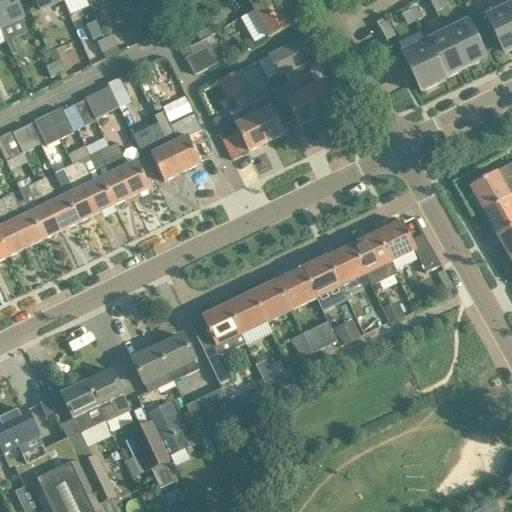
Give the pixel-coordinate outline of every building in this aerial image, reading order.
[(0,0),(0,28),(0,29),(22,20),(13,0),(0,0)] [(63,1),(62,0),(36,0),(41,11),(63,1)] [(248,0),(254,10),(272,0),(248,0)] [(275,0),(272,0),(254,10),(270,39),(291,27),(275,0)] [(433,0),(430,2),(435,13),(443,9),(438,0),(433,0)] [(416,8),(409,11),(415,22),(422,19),(416,8)] [(511,14),(509,8),(487,18),(504,53),(511,50),(511,14)] [(415,22),(409,11),(402,15),(408,26),(415,22)] [(377,24),(385,37),(393,33),(386,19),(377,24)] [(467,23),(446,34),(463,69),(470,66),(470,67),(480,63),(479,61),(484,58),(467,23)] [(446,34),(426,44),(443,79),(444,78),(447,76),(448,78),(457,74),(457,72),(463,69),(446,34)] [(111,35),(104,38),(109,49),(116,46),(111,35)] [(174,41),(181,53),(189,48),(183,36),(174,41)] [(109,49),(104,38),(97,41),(102,53),(109,49)] [(301,41),(284,50),(317,119),(336,110),(322,83),(313,87),(302,66),(311,62),(301,41)] [(443,79),(426,44),(403,55),(422,93),(445,82),(444,78),(443,79)] [(189,48),(181,53),(187,64),(196,59),(189,48)] [(317,119),(284,50),(269,57),(279,78),(285,75),(295,96),(286,101),(299,128),(317,119)] [(60,60),(53,63),(58,74),(65,71),(60,60)] [(58,74),(53,63),(45,66),(50,78),(58,74)] [(233,74),(243,95),(267,144),(285,135),(276,117),(265,96),(256,100),(251,91),(241,70),(233,74)] [(109,89),(86,101),(95,120),(97,120),(105,115),(118,109),(131,103),(119,79),(107,84),(109,89)] [(267,144),(243,95),(233,100),(238,109),(229,113),(248,153),(267,144)] [(96,122),(95,120),(86,101),(74,107),(84,128),(90,125),(96,122)] [(159,105),(152,108),(155,114),(156,115),(163,112),(159,105)] [(62,109),(48,116),(60,140),(74,133),(62,109)] [(155,117),(158,124),(169,146),(183,174),(201,165),(187,137),(178,141),(164,112),(155,117)] [(109,123),(105,115),(97,120),(100,127),(109,123)] [(60,140),(48,116),(35,122),(47,147),(60,140)] [(169,146),(158,124),(149,128),(155,139),(138,147),(144,158),(151,155),(165,183),(183,174),(169,146)] [(0,138),(0,148),(11,171),(28,163),(13,132),(0,138)] [(86,148),(91,158),(101,179),(114,207),(132,198),(108,149),(109,149),(104,139),(86,148)] [(117,145),(109,149),(108,149),(132,198),(150,189),(137,162),(127,166),(117,145)] [(91,158),(73,166),(96,215),(114,207),(101,179),(91,158)] [(511,164),(470,188),(484,213),(511,196),(511,164)] [(55,175),(65,197),(79,224),(96,215),(73,166),(55,175)] [(46,179),(37,184),(61,233),(79,224),(65,197),(57,201),(46,179)] [(20,192),(25,203),(44,241),(61,233),(37,184),(28,188),(20,192)] [(6,187),(0,190),(0,196),(2,200),(26,250),(44,241),(25,203),(17,207),(11,196),(6,187)] [(0,241),(8,258),(26,250),(2,200),(0,196),(0,241)] [(511,196),(484,213),(498,237),(511,228),(511,196)] [(402,222),(376,234),(391,264),(415,253),(425,275),(439,268),(424,236),(411,242),(402,222)] [(511,228),(498,237),(511,261),(511,260),(511,228)] [(376,234),(352,246),(366,276),(372,287),(396,275),(391,264),(376,234)] [(0,262),(8,258),(0,241),(0,262)] [(352,246),(327,258),(341,288),(366,276),(352,246)] [(327,258),(302,270),(316,300),(341,288),(327,258)] [(302,270),(277,282),(292,312),(316,300),(302,270)] [(277,282),(252,294),(267,324),(292,312),(277,282)] [(252,294),(227,306),(242,336),(267,324),(252,294)] [(383,309),(388,320),(390,324),(405,317),(398,302),(383,309)] [(242,336),(227,306),(202,318),(216,348),(206,353),(221,385),(233,379),(222,357),(246,345),(242,336)] [(334,328),(342,346),(361,337),(353,320),(334,328)] [(328,322),(302,335),(312,355),(338,344),(328,322)] [(312,355),(302,335),(291,340),(304,366),(312,355)] [(183,337),(158,349),(174,382),(174,383),(199,370),(183,337)] [(174,382),(158,349),(132,361),(144,385),(149,394),(174,382)] [(257,365),(271,395),(295,383),(290,372),(274,379),(266,361),(257,365)] [(111,371),(86,383),(98,408),(105,423),(130,411),(123,396),(111,371)] [(98,408),(86,383),(61,395),(73,420),(80,434),(105,423),(98,408)] [(225,429),(210,397),(209,395),(186,407),(202,440),(225,429)] [(237,395),(227,400),(233,413),(243,408),(237,395)] [(49,400),(40,404),(46,417),(55,412),(49,400)] [(151,424),(149,425),(168,463),(170,462),(168,457),(191,447),(170,403),(147,414),(151,424)] [(102,511),(96,498),(79,462),(55,475),(25,412),(0,424),(0,446),(5,456),(2,457),(16,486),(28,480),(39,504),(42,511),(102,511)] [(168,463),(149,425),(129,434),(148,473),(152,471),(161,490),(177,482),(168,463)] [(71,445),(79,462),(96,498),(110,492),(84,439),(71,445)]
